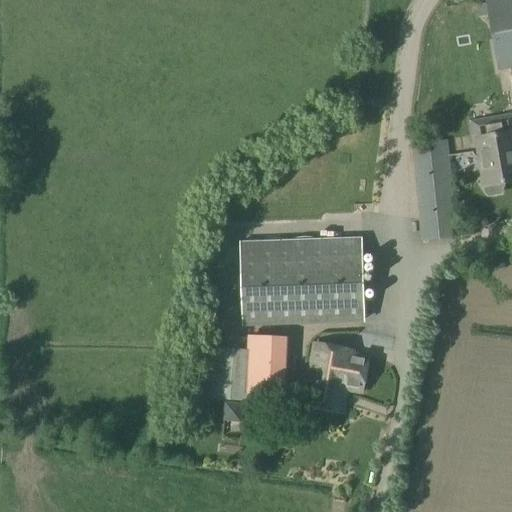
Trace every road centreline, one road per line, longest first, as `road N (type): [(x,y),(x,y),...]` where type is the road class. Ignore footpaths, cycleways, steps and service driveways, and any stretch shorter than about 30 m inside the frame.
road 1 (track): [(511,226),(420,260),(378,511)]
road 2 (unknown): [(408,61),(398,192),(414,294)]
